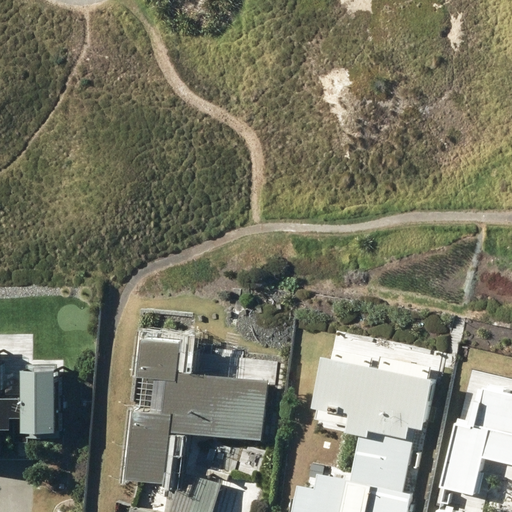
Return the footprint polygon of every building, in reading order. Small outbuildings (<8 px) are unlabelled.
[(200,334),(201,325),(168,321),(162,368),(177,369),(173,404),(159,402),(151,471),(185,475),(186,466),(193,467),(198,425),(273,434),(280,375),(199,365),(203,335),(200,334)] [(311,480),(303,511),(420,511),(426,488),(411,485),(426,418),(443,422),(454,373),(344,348),(332,400),(368,409),(364,424),(373,426),(362,476),(330,469),(326,483),(311,480)] [(0,448),(3,448),(3,455),(5,455),(5,422),(18,422),(18,411),(32,410),(33,433),(34,433),(34,431),(63,431),(63,434),(64,434),(64,365),(62,364),(63,372),(34,372),(34,364),(32,364),(32,394),(5,394),(4,361),(0,360),(0,448)] [(511,455),(511,384),(497,381),(494,395),(490,394),(483,422),(468,418),(453,482),(487,490),(497,452),(511,455)] [(148,501),(145,511),(223,511),(232,479),(192,469),(182,510),(148,501)]
